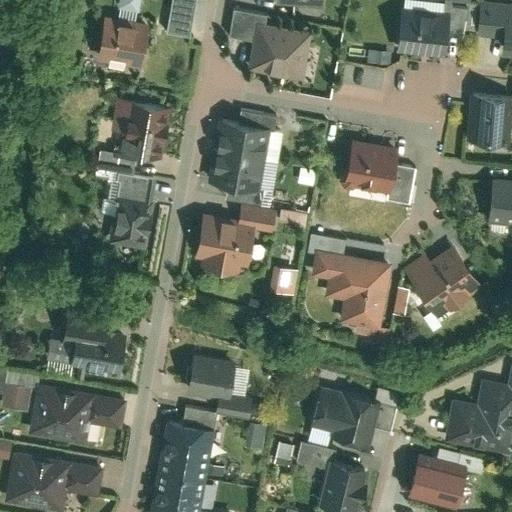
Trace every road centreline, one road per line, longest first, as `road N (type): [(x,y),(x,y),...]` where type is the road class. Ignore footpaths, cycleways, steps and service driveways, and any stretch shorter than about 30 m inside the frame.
road 1 (residential): [(123,511),(200,89)]
road 2 (residential): [(200,89),(377,109),(411,95)]
road 3 (residential): [(411,95),(427,137),(417,217)]
